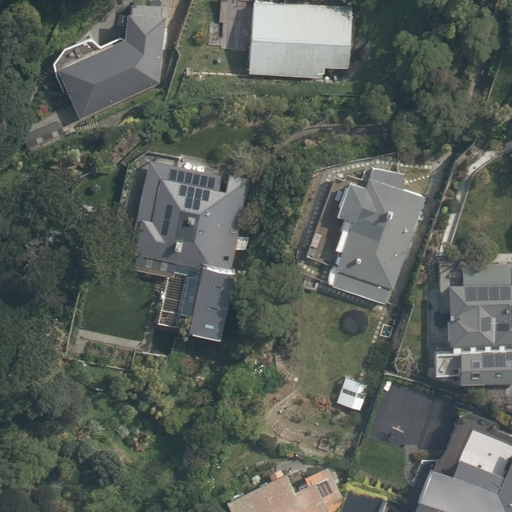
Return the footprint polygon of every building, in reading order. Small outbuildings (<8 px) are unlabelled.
[(234,0),(231,54),(248,55),(247,71),(325,75),(326,66),(353,68),(356,5),(269,0),(234,0)] [(130,9),(128,35),(61,65),(81,117),(161,79),(168,4),(137,1),(137,5),(134,5),(133,9),(130,9)] [(29,148),(65,132),(59,119),(23,134),(29,148)] [(225,336),(254,179),(135,157),(115,264),(167,273),(157,324),(225,336)] [(387,304),(423,197),(401,189),(406,175),(374,164),(366,186),(344,179),(331,217),(348,223),(327,284),(387,304)] [(511,388),(511,285),(445,290),(448,347),(433,348),(435,379),(450,378),(451,392),(511,388)] [(461,404),(388,377),(366,434),(439,462),(461,404)] [(511,511),(511,443),(471,429),(451,484),(428,476),(414,511),(511,511)] [(228,496),(234,511),(334,511),(343,508),(326,469),(298,481),(292,469),(228,496)] [(378,511),(380,506),(349,496),(344,511),(378,511)]
